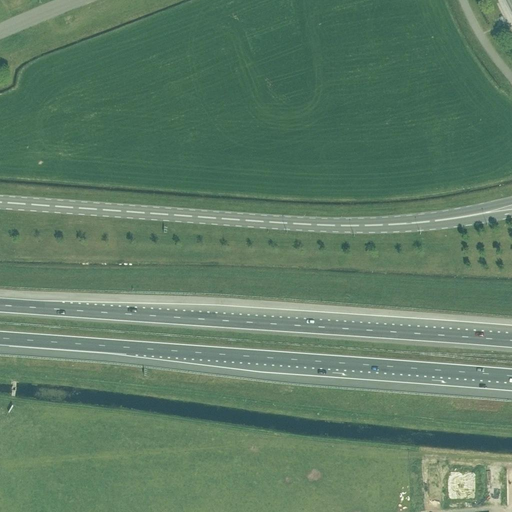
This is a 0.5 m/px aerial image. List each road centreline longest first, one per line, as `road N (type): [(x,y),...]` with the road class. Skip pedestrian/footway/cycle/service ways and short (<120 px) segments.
road 1 (motorway): [(0,339),(511,377)]
road 2 (motorway): [(511,341),(0,305)]
road 3 (secondary): [(486,213),(334,226),(0,203)]
